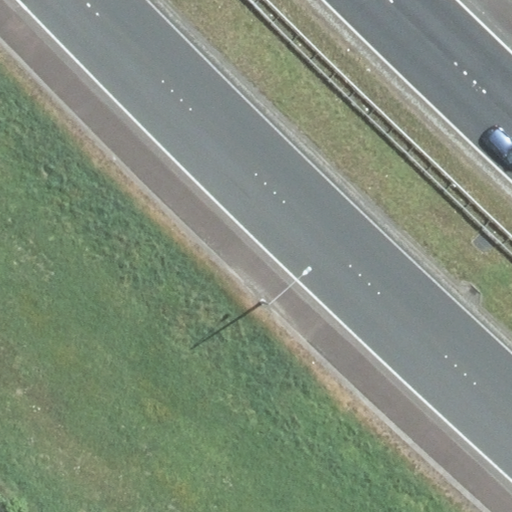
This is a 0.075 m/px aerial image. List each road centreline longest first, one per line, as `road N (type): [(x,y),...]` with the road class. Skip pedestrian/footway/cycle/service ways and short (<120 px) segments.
road 1 (motorway): [(511,427),(70,0)]
road 2 (motorway): [(386,0),(511,115)]
